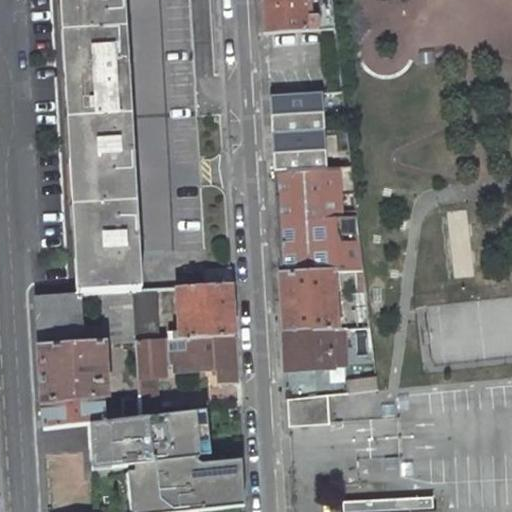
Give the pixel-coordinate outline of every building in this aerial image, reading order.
[(71,0),(74,38),(138,36),(136,0),(71,0)] [(263,0),(266,35),(334,31),(329,0),(317,0),(320,20),(310,20),(309,3),(304,3),(303,0),(263,0)] [(138,36),(74,38),(80,128),(145,124),(138,36)] [(340,92),(270,97),(274,173),(349,168),(340,92)] [(84,215),(149,211),(145,124),(80,128),(84,215)] [(349,168),(274,173),(280,275),(334,272),(334,273),(355,272),(362,271),(352,194),(349,168)] [(149,211),(84,215),(89,294),(101,293),(132,291),(155,290),(149,211)] [(205,287),(231,286),(230,270),(204,271),(205,287)] [(353,294),(357,329),(368,328),(362,271),(355,272),(356,294),(353,294)] [(334,273),(334,272),(280,275),(283,332),(328,330),(328,331),(338,331),(334,273)] [(179,340),(233,337),(231,286),(205,287),(175,289),(178,333),(167,334),(168,341),(179,340)] [(158,342),(155,290),(132,291),(135,341),(135,343),(158,342)] [(102,327),(103,344),(135,341),(132,291),(101,293),(102,327)] [(79,329),(77,294),(76,294),(56,295),(34,297),(38,348),(80,345),(79,329)] [(482,315),(443,318),(446,360),(486,357),(482,315)] [(102,327),(79,329),(80,345),(103,344),(102,327)] [(328,330),(283,332),(284,371),(345,367),(345,365),(343,330),(338,331),(328,331),(328,330)] [(218,384),(236,383),(233,337),(179,340),(168,341),(158,342),(135,343),(137,378),(152,377),(165,377),(165,366),(175,365),(175,372),(217,370),(218,384)] [(80,345),(38,348),(43,428),(85,424),(103,422),(102,399),(106,398),(103,344),(80,345)] [(345,367),(348,394),(376,391),(373,362),(345,365),(345,367)] [(139,398),(140,417),(154,416),(152,377),(137,378),(139,398)] [(326,396),(287,400),(289,428),(329,425),(326,396)] [(122,420),(140,417),(139,398),(121,398),(122,420)] [(103,422),(85,424),(85,438),(85,447),(87,470),(121,466),(213,454),(210,414),(154,416),(140,417),(122,420),(103,422)] [(213,454),(121,466),(125,511),(204,511),(212,511),(244,507),(241,450),(213,454)] [(432,511),(432,498),(343,502),(343,511),(432,511)]
